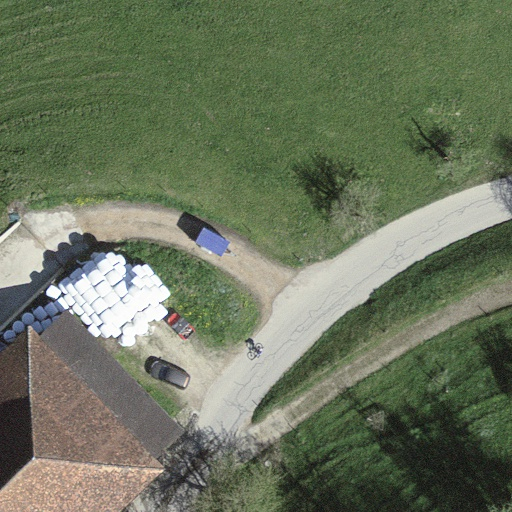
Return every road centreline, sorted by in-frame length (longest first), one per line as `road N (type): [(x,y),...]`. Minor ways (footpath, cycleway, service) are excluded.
road 1 (track): [(206,455),(256,440),(383,355),(511,294)]
road 2 (track): [(308,306),(247,260),(166,230),(82,228),(0,276)]
